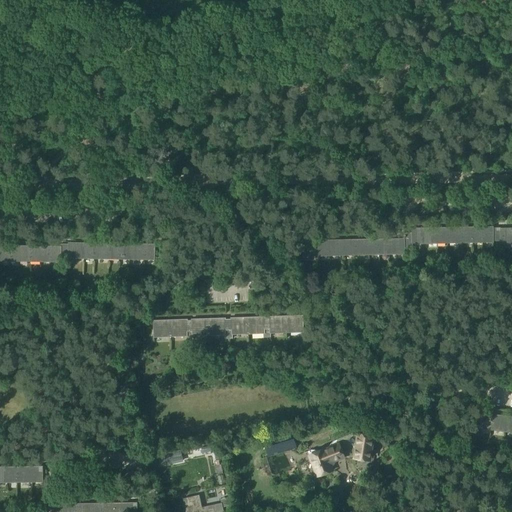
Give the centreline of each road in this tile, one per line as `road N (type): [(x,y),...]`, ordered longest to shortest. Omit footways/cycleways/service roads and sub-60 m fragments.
road 1 (track): [(0,184),(511,178)]
road 2 (track): [(436,0),(411,63),(390,85),(366,94),(320,86),(213,93),(163,71),(78,67)]
road 3 (track): [(449,511),(431,454),(435,402),(465,391),(511,393)]
road 4 (track): [(113,122),(147,95),(177,53),(186,15)]
road 5 (track): [(385,205),(511,202)]
road 6 (track): [(0,213),(124,214)]
